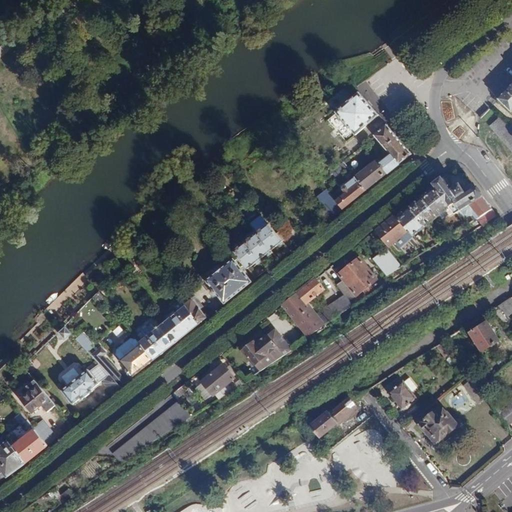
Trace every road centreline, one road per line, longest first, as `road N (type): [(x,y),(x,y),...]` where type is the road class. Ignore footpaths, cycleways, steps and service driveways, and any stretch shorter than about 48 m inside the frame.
road 1 (residential): [(449,149),(109,430),(0,509)]
road 2 (residential): [(511,20),(441,70),(433,102),(449,149)]
